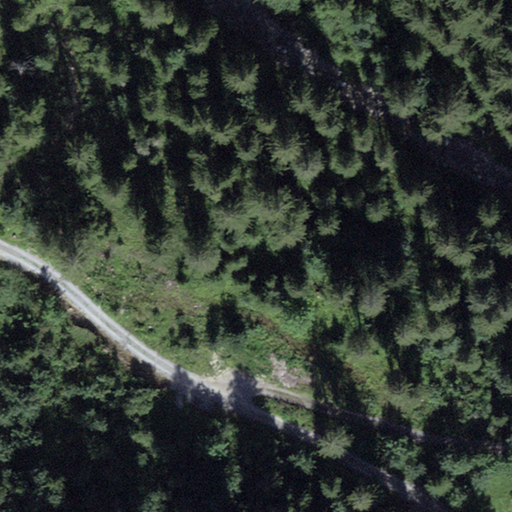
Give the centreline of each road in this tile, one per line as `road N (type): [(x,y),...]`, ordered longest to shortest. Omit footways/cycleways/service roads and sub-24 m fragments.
road 1 (track): [(0,250),(163,368),(434,511)]
road 2 (track): [(222,398),(275,400),(511,448)]
